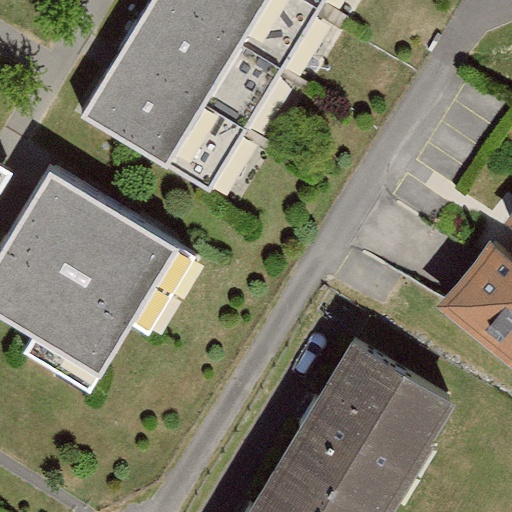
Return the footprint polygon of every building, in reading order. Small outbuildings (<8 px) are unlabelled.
[(329,0),(156,0),(94,103),(220,179),(329,0)] [(0,177),(12,157),(0,149),(0,177)] [(0,288),(111,356),(186,232),(61,156),(0,257),(0,288)] [(511,223),(452,296),(511,345),(511,223)] [(389,511),(464,388),(365,328),(253,511),(389,511)]
